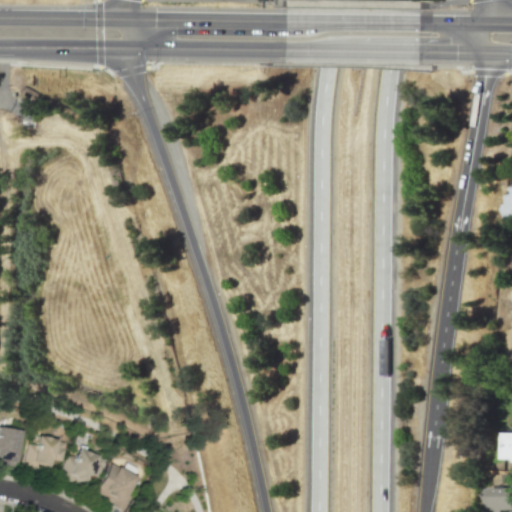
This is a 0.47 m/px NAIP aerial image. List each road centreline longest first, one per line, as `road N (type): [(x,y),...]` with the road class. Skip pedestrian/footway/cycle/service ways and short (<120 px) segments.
road 1 (motorway): [(379,511),(384,0)]
road 2 (motorway): [(320,0),(316,511)]
road 3 (motorway): [(128,47),(220,330),(263,511)]
road 4 (motorway): [(458,228),(485,22)]
road 5 (motorway): [(432,425),(458,228)]
road 6 (primary): [(128,47),(285,49)]
road 7 (primary): [(284,19),(127,18)]
road 8 (primary): [(419,21),(284,19)]
road 9 (secondary): [(0,47),(128,47)]
road 10 (secondary): [(127,18),(0,16)]
